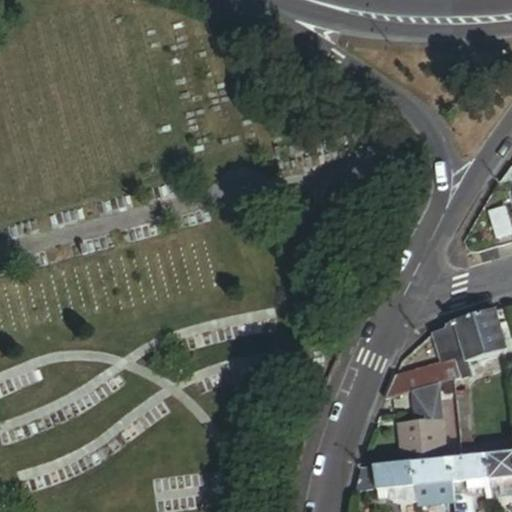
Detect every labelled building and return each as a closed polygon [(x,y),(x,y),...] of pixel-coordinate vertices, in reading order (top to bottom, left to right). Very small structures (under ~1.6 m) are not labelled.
[(501,186),(500,189),(511,187),(511,172),(501,186)] [(490,217),(497,241),(511,237),(511,230),(506,212),(490,217)] [(511,354),(500,313),(481,319),(493,359),(511,354)] [(481,319),(463,325),(474,365),(493,359),(481,319)] [(452,328),(453,332),(463,365),(464,368),(474,365),(463,325),(452,328)] [(463,365),(453,332),(438,337),(447,369),(463,365)] [(464,368),(463,365),(447,369),(413,378),(417,396),(419,395),(440,389),(463,383),(468,382),(464,368)] [(413,378),(400,381),(392,402),(417,396),(413,378)] [(463,383),(464,397),(471,394),(470,381),(468,382),(463,383)] [(449,465),(447,446),(440,389),(419,395),(422,425),(405,426),(409,469),(419,468),(449,465)] [(511,444),(470,449),(472,463),(493,461),(511,459),(511,444)] [(511,483),(511,459),(493,461),(495,484),(495,485),(511,483)] [(495,484),(493,461),(472,463),(456,464),(458,487),(471,486),(495,484)] [(458,487),(456,464),(449,465),(419,468),(421,491),(458,487)] [(421,491),(419,468),(409,469),(381,471),(383,494),(395,493),(421,491)] [(381,471),(367,473),(363,496),(383,494),(381,471)] [(495,485),(495,484),(471,486),(471,495),(491,493),(492,505),(497,505),(495,485)] [(422,506),(421,491),(395,493),(396,503),(403,502),(404,508),(422,506)] [(395,493),(383,494),(384,504),(396,503),(395,493)]
